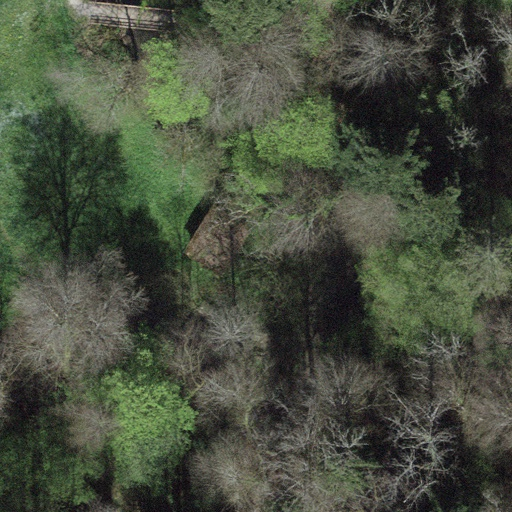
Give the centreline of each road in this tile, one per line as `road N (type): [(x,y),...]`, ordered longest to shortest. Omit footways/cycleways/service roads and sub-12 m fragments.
road 1 (track): [(352,0),(251,22),(92,13),(72,0)]
road 2 (track): [(511,16),(367,0)]
